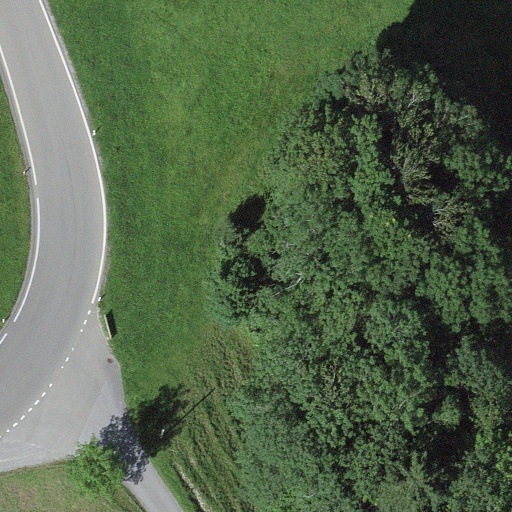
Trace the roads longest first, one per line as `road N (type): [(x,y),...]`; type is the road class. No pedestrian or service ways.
road 1 (tertiary): [(8,0),(63,150),(73,238),(60,311),(30,364),(0,393)]
road 2 (track): [(30,364),(157,511)]
